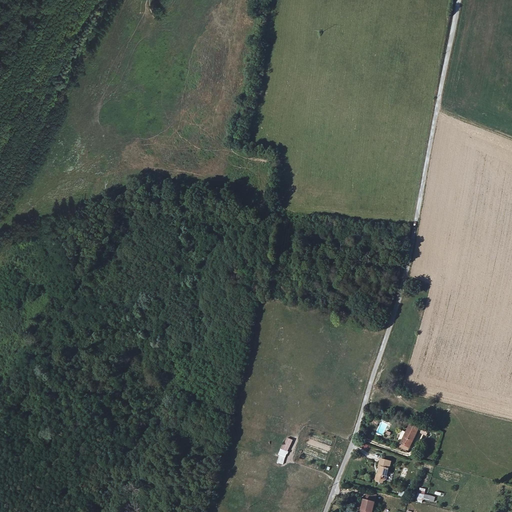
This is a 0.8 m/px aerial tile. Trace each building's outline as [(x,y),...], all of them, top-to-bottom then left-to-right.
[(382,436),(389,423),(382,420),(376,433),(382,436)] [(410,426),(399,448),(407,453),(418,431),(410,426)] [(286,437),(277,462),(284,465),(292,439),(286,437)] [(377,482),(381,481),(383,470),(384,467),(385,463),(375,461),(373,469),(375,469),(374,474),(372,473),(371,474),(370,479),(371,481),(377,482)] [(423,499),(430,501),(430,502),(434,503),(436,496),(425,494),(426,489),(419,487),(416,501),(422,502),(423,499)] [(359,500),(357,509),(358,510),(357,511),(366,511),(367,511),(368,506),(369,502),(359,500)]
